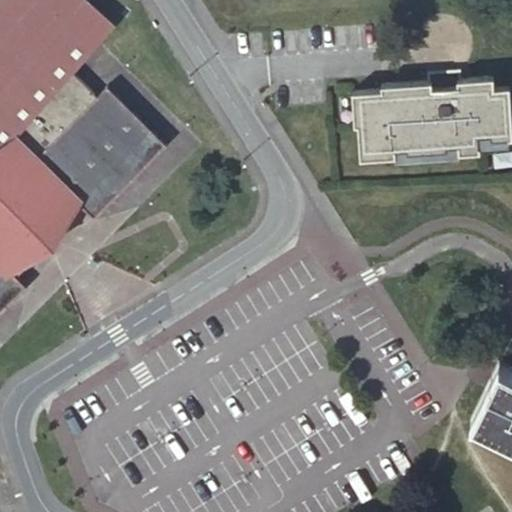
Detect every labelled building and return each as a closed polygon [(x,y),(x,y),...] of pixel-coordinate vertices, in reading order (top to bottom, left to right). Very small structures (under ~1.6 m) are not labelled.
[(0,148),(71,69),(114,22),(89,0),(0,0),(0,1),(0,148)] [(95,217),(168,143),(107,83),(97,94),(71,69),(0,148),(0,310),(27,284),(17,274),(37,254),(29,247),(57,218),(60,221),(61,222),(64,222),(67,222),(71,221),(74,218),(75,214),(76,210),(76,207),(75,205),(73,202),(76,198),(95,217)] [(461,72),(442,73),(443,83),(435,84),(435,79),(433,79),(382,82),(383,88),(354,90),(355,112),(366,111),(367,122),(359,122),(361,157),(396,155),(396,149),(408,148),(408,152),(448,149),(448,146),(459,145),(460,152),(482,151),(481,135),(492,135),(493,139),(511,137),(511,87),(511,86),(497,86),(496,76),(461,77),(461,72)] [(443,83),(442,73),(432,73),(433,79),(435,79),(435,84),(443,83)] [(511,436),(511,366),(500,361),(472,417),(511,436)]
